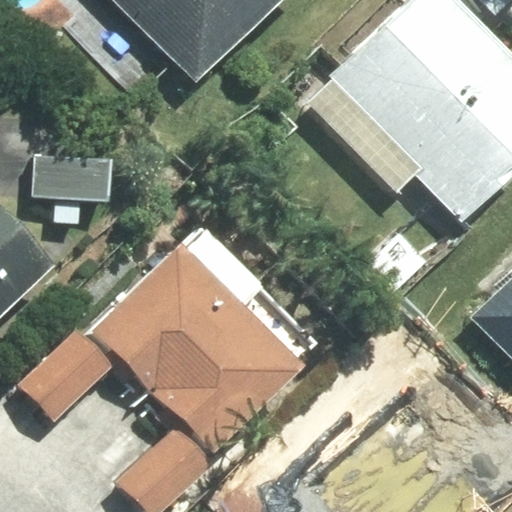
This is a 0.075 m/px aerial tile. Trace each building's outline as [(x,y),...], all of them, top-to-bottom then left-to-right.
[(86,0),(172,88),(262,0),(86,0)] [(511,158),(511,75),(438,0),(410,0),(292,114),(379,204),(402,182),(444,224),(511,158)] [(32,159),(29,199),(103,204),(106,165),(32,159)] [(0,323),(52,273),(0,220),(0,323)] [(427,265),(396,232),(345,279),(376,313),(427,265)] [(146,395),(251,292),(197,238),(179,255),(174,250),(87,335),(146,395)] [(511,281),(473,319),(511,358),(511,281)] [(251,292),(146,395),(206,458),(295,371),(290,365),(307,348),(251,292)] [(15,387),(51,424),(106,371),(70,334),(15,387)] [(169,434),(116,485),(142,511),(157,511),(203,469),(169,434)]
